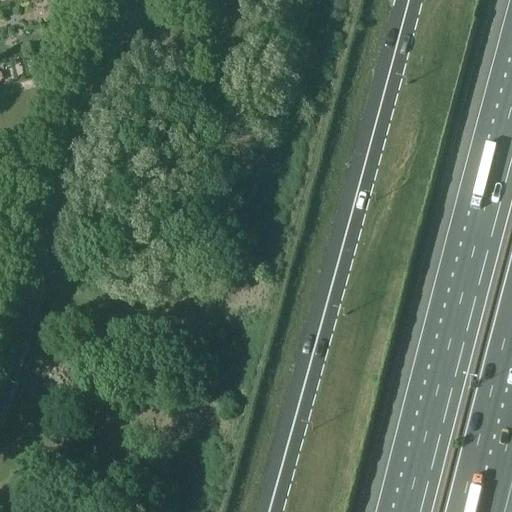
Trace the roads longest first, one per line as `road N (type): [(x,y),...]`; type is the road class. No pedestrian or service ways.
road 1 (primary): [(268,511),(409,0)]
road 2 (motorway): [(511,102),(407,511)]
road 3 (tertiary): [(0,395),(115,0)]
road 4 (motorway): [(479,511),(511,381)]
